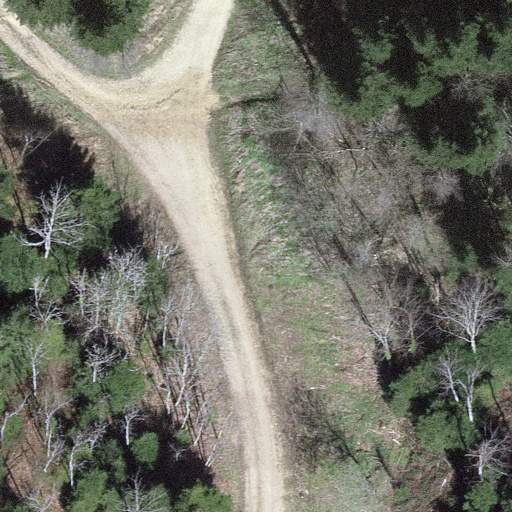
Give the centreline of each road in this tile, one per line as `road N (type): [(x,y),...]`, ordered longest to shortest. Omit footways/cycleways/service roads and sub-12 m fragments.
road 1 (track): [(214,0),(161,103),(252,421),(263,511)]
road 2 (track): [(0,23),(93,93),(161,103)]
